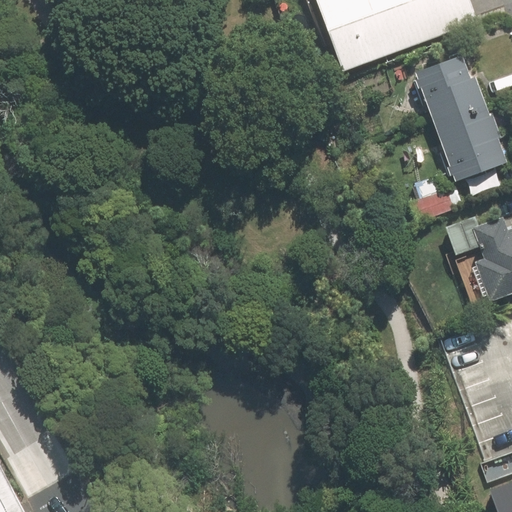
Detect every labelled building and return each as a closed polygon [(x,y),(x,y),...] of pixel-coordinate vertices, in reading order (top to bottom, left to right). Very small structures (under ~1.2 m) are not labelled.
[(318,0),(344,72),(480,24),(471,0),(318,0)] [(417,73),(456,183),(509,164),(469,54),(417,73)] [(418,224),(455,210),(448,191),(411,205),(418,224)] [(472,251),(491,303),(511,295),(511,228),(508,229),(504,217),(480,225),(477,216),(446,227),(456,256),(472,251)] [(511,511),(511,478),(475,494),(482,511),(511,511)]
